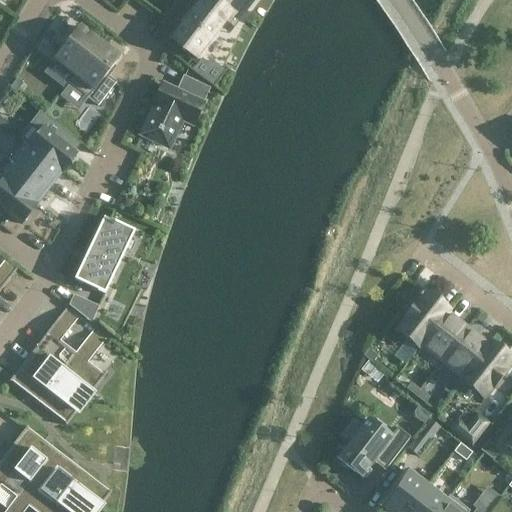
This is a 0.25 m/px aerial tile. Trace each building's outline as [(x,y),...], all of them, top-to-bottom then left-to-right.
[(228,35),(255,0),(214,0),(199,0),(168,40),(196,62),(221,29),(228,35)] [(79,26),(53,61),(72,76),(67,83),(68,84),(101,42),(79,26)] [(101,42),(68,84),(98,106),(116,83),(108,77),(107,76),(114,66),(121,58),(101,42)] [(172,44),(167,50),(172,54),(177,48),(172,44)] [(212,86),(224,71),(210,60),(207,64),(201,60),(193,71),(212,86)] [(16,79),(9,89),(15,93),(23,84),(16,79)] [(205,103),(162,82),(149,108),(150,108),(137,136),(169,152),(183,124),(193,129),(205,103)] [(3,120),(0,124),(0,131),(3,134),(10,126),(3,120)] [(22,141),(22,142),(63,174),(78,155),(43,127),(28,146),(22,141)] [(22,142),(8,159),(49,191),(63,174),(22,142)] [(0,178),(0,179),(36,208),(49,191),(8,159),(8,160),(14,164),(1,180),(0,178)] [(0,210),(21,227),(36,208),(0,179),(0,210)] [(104,218),(86,255),(92,258),(79,284),(104,295),(122,257),(116,254),(128,230),(104,218)] [(0,291),(17,269),(5,259),(0,265),(0,291)] [(400,322),(393,332),(417,350),(449,308),(425,290),(400,322)] [(68,306),(86,320),(93,305),(73,296),(68,306)] [(38,403),(95,329),(94,329),(75,354),(60,342),(79,317),(67,307),(9,382),(10,383),(11,382),(38,403)] [(421,350),(440,364),(469,327),(450,313),(452,311),(449,308),(417,350),(419,352),(420,352),(421,350)] [(457,381),(459,383),(492,342),(489,339),(487,341),(469,327),(440,364),(458,379),(457,381)] [(108,339),(95,329),(38,403),(65,424),(64,425),(65,426),(75,414),(78,417),(95,394),(92,392),(107,373),(105,372),(103,375),(87,363),(106,339),(107,340),(108,339)] [(511,365),(511,357),(492,342),(459,383),(484,402),(511,365)] [(367,350),(362,356),(372,363),(376,357),(367,350)] [(410,383),(405,389),(415,397),(419,390),(410,383)] [(419,390),(415,397),(424,404),(429,398),(419,390)] [(418,406),(414,412),(415,418),(423,424),(430,416),(418,406)] [(448,430),(471,448),(472,446),(489,424),(475,413),(466,426),(456,418),(449,428),(448,430)] [(367,418),(335,460),(360,479),(362,477),(368,469),(373,462),(384,471),(409,438),(397,428),(390,436),(367,418)] [(429,420),(407,449),(417,457),(439,428),(429,420)] [(6,511),(54,450),(27,429),(28,428),(26,427),(0,460),(0,486),(15,498),(4,511),(6,511)] [(511,431),(502,445),(511,452),(511,431)] [(499,451),(487,442),(481,451),(493,460),(499,451)] [(465,461),(470,455),(471,453),(459,444),(453,452),(465,461)] [(54,450),(6,511),(24,511),(27,508),(32,511),(50,511),(82,471),(54,450)] [(82,471),(50,511),(100,511),(105,507),(101,504),(111,493),(109,491),(108,492),(82,471)] [(380,506),(387,511),(406,511),(426,487),(407,472),(380,506)] [(426,487),(406,511),(437,511),(450,496),(449,496),(444,501),(426,487)] [(450,496),(437,511),(469,511),(470,511),(450,496)]
